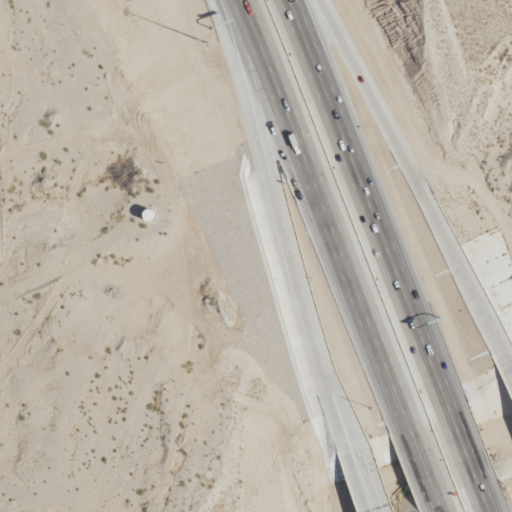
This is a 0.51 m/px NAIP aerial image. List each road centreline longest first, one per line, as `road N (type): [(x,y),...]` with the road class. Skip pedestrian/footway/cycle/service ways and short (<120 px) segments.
road 1 (motorway): [(225,0),(314,342),(353,452)]
road 2 (motorway): [(245,0),(406,406)]
road 3 (motorway): [(436,397),(288,0)]
road 4 (motorway): [(507,364),(315,0)]
